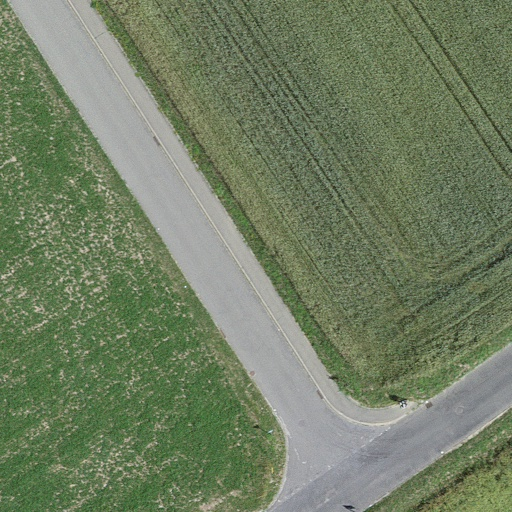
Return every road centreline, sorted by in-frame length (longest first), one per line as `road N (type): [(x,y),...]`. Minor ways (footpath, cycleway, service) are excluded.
road 1 (residential): [(36,0),(357,496)]
road 2 (unclassified): [(357,496),(511,386)]
